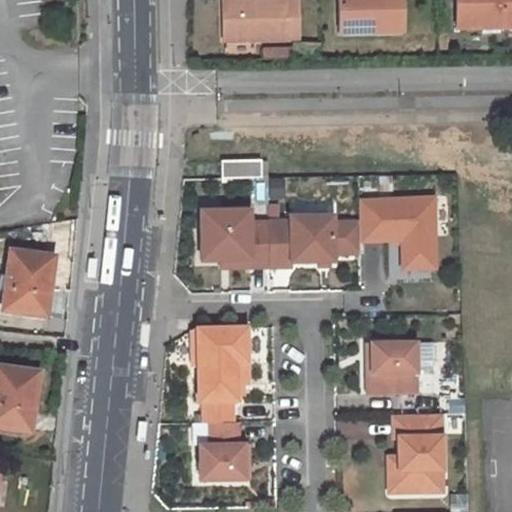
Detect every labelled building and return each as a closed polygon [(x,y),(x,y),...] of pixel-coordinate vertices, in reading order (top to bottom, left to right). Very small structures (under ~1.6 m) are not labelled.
[(226,0),(228,40),(302,39),(301,0),(226,0)] [(341,0),(343,33),(406,31),(405,0),(341,0)] [(501,27),(511,27),(511,0),(458,0),(459,28),(484,27),(484,16),(501,16),(501,27)] [(484,16),(484,27),(501,27),(501,16),(484,16)] [(275,177),(274,163),(268,163),(268,160),(227,160),(227,180),(268,180),(268,177),(275,177)] [(436,205),(361,205),(361,245),(404,245),(404,275),(436,275),(436,205)] [(292,224),(270,224),(270,269),(293,269),(293,264),(320,264),(329,264),(334,264),(334,219),(292,219),(292,224)] [(48,294),(53,256),(10,251),(6,277),(0,276),(0,288),(4,289),(2,310),(43,316),(46,294),(48,294)] [(415,346),(370,346),(370,376),(366,376),(366,397),(415,397),(415,346)] [(208,425),(231,425),(231,402),(236,402),(235,396),(235,384),(235,364),(197,365),(197,403),(203,402),(202,425),(208,425)] [(33,410),(38,372),(0,367),(0,427),(28,431),(31,410),(33,410)] [(439,418),(391,418),(391,441),(396,442),(396,461),(396,496),(439,495),(439,418)] [(231,425),(208,425),(208,447),(197,446),(197,481),(243,481),(242,446),(236,446),(236,424),(231,425)] [(396,496),(396,461),(386,461),(386,496),(396,496)]
